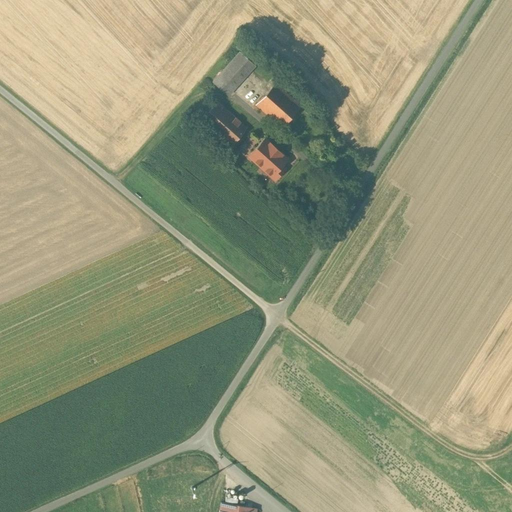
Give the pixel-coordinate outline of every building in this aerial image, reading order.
[(239,51),(213,81),(228,95),(255,65),(239,51)] [(300,106),(274,83),(256,104),(281,126),(300,106)] [(246,127),(216,101),(196,123),(226,150),(246,127)] [(269,143),(264,139),(251,154),(255,158),(254,160),(275,179),(282,170),(279,168),(287,159),(281,154),(282,153),(270,143),(269,143)] [(254,511),(256,508),(221,502),(218,511),(254,511)]
